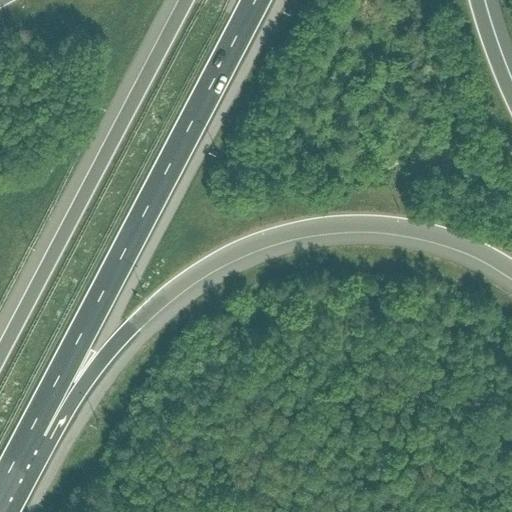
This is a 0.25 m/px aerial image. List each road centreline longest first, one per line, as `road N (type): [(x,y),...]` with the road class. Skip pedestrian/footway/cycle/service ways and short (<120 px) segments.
road 1 (motorway): [(29,430),(183,283),(281,234),(373,226),(426,234),(511,273)]
road 2 (motorway): [(29,430),(255,0)]
road 3 (motorway): [(185,0),(0,356)]
